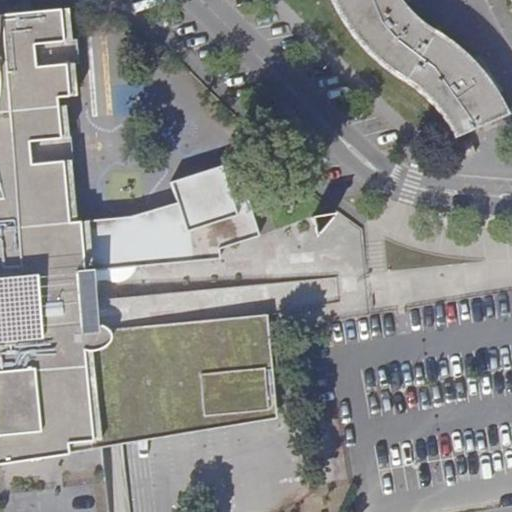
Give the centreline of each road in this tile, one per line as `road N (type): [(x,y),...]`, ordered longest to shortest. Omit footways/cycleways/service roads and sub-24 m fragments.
road 1 (unclassified): [(200,0),(371,168),(412,186),(511,198)]
road 2 (unknown): [(511,306),(363,335),(353,352),(360,409)]
road 3 (unknown): [(360,409),(367,469),(379,489),(511,475)]
road 4 (unknown): [(360,409),(511,388)]
